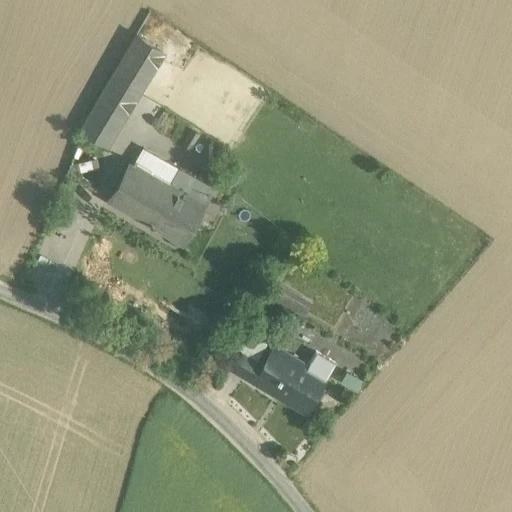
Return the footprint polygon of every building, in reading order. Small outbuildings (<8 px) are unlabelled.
[(136,34),(111,77),(138,92),(163,50),(136,34)] [(111,77),(81,129),(106,144),(138,92),(111,77)] [(211,188),(143,149),(135,165),(131,163),(109,203),(182,246),(205,205),(203,203),(211,188)] [(274,284),(266,297),(302,319),(310,306),(274,284)] [(326,379),(275,350),(267,364),(257,382),(308,411),(326,379)] [(267,364),(244,352),(232,372),(255,385),(257,382),(267,364)]
